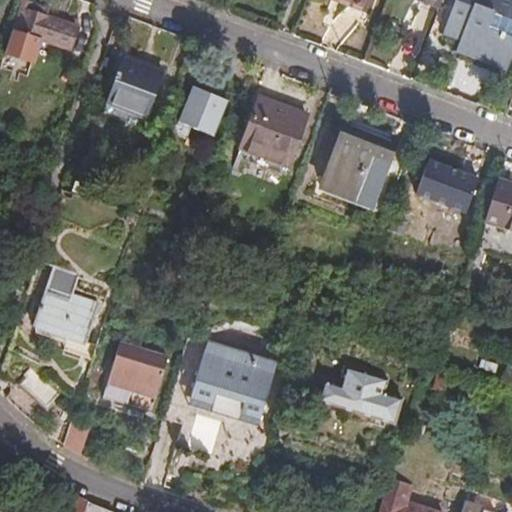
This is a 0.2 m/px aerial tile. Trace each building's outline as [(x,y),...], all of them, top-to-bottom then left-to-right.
[(319,0),(324,2),(324,0),(327,0),(358,11),(361,0),(319,0)] [(404,0),(431,10),(435,0),(404,0)] [(450,0),(434,43),(452,50),(449,58),(499,76),(511,40),(511,0),(511,1),(508,0),(450,0)] [(39,10),(16,3),(5,34),(60,52),(66,31),(36,20),(39,10)] [(194,74),(204,48),(188,43),(179,68),(194,74)] [(153,72),(114,57),(92,115),(130,130),(153,72)] [(217,97),(182,84),(162,137),(197,150),(217,97)] [(298,115),(250,96),(231,146),(279,164),(298,115)] [(385,147),(333,128),(311,188),(362,207),(385,147)] [(468,180),(418,161),(405,196),(455,215),(468,180)] [(17,172),(0,164),(0,180),(11,186),(17,172)] [(477,221),(511,231),(511,187),(489,180),(477,221)] [(25,333),(59,344),(76,350),(88,313),(62,304),(69,282),(44,274),(25,333)] [(202,279),(196,299),(209,303),(215,283),(202,279)] [(194,381),(193,383),(184,411),(192,414),(190,419),(255,439),(276,374),(253,366),(257,351),(229,342),(223,361),(210,357),(203,378),(200,378),(196,379),(194,381)] [(55,356),(87,367),(91,355),(76,350),(59,344),(55,356)] [(158,359),(110,344),(94,396),(141,411),(158,359)] [(386,383),(344,368),(337,388),(322,383),(315,402),(391,428),(399,406),(380,400),(386,383)] [(13,412),(28,426),(34,404),(42,412),(55,398),(22,370),(16,378),(22,383),(16,389),(19,391),(13,412)] [(445,375),(431,370),(424,388),(438,393),(445,375)] [(64,441),(71,419),(56,414),(50,433),(64,441)] [(61,449),(76,457),(87,425),(71,419),(64,441),(61,449)] [(47,440),(61,449),(64,441),(50,433),(47,440)] [(375,511),(427,511),(405,505),(410,488),(386,480),(375,511)] [(85,511),(90,502),(70,493),(60,511),(85,511)] [(465,501),(462,511),(483,511),(485,506),(465,501)] [(85,511),(109,511),(90,502),(85,511)]
